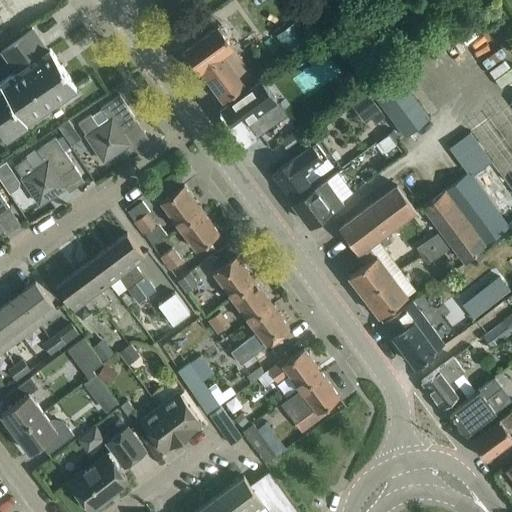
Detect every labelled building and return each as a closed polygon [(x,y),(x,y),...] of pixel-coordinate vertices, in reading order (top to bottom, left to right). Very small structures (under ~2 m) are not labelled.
[(0,0),(0,1),(14,21),(42,0),(0,0)] [(245,84),(222,53),(233,45),(217,24),(181,50),(198,72),(200,71),(223,101),(245,84)] [(47,48),(31,26),(0,48),(15,69),(0,80),(0,126),(5,134),(27,120),(26,119),(76,86),(51,46),(47,48)] [(391,63),(364,83),(404,135),(430,116),(391,63)] [(250,128),(245,122),(260,110),(275,99),(260,78),(234,97),(218,109),(243,143),(258,132),(253,125),(250,128)] [(103,160),(129,142),(123,132),(138,122),(119,94),(77,122),(103,160)] [(288,150),(304,138),(297,128),(281,140),(288,150)] [(392,144),(400,138),(392,129),(384,135),(392,144)] [(469,129),(448,145),(468,171),(469,171),(470,170),(474,175),(492,161),(469,129)] [(39,203),(65,185),(59,175),(74,165),(55,137),(13,164),(39,203)] [(290,196),(310,181),(322,172),(315,162),(325,154),(314,140),(288,160),(272,172),(290,196)] [(352,190),(337,170),(326,178),(325,177),(309,189),(293,201),(310,223),(326,211),(342,198),(341,198),(352,190)] [(463,259),(509,226),(469,171),(468,171),(422,205),(439,229),(416,246),(422,254),(435,245),(440,254),(453,244),(463,259)] [(369,243),(377,237),(415,208),(396,182),(354,214),(338,227),(357,253),(358,252),(369,243)] [(178,225),(201,208),(183,184),(160,201),(178,225)] [(0,225),(0,214),(10,208),(0,192),(0,228),(1,228),(0,225)] [(196,249),(203,244),(219,232),(201,208),(178,225),(196,249)] [(120,209),(51,260),(57,268),(126,217),(120,209)] [(155,224),(146,211),(134,220),(144,233),(155,224)] [(135,281),(143,275),(135,264),(145,257),(126,232),(109,245),(135,281)] [(383,247),(377,237),(369,243),(358,252),(365,262),(348,274),(363,294),(399,267),(383,247)] [(135,281),(109,245),(91,258),(110,283),(120,276),(127,286),(136,298),(143,292),(135,281)] [(428,262),(440,254),(435,245),(422,254),(428,262)] [(170,268),(182,260),(173,246),(161,254),(170,268)] [(231,294),(253,278),(235,254),(214,270),(231,294)] [(100,307),(102,306),(109,301),(101,290),(102,289),(110,283),(91,258),(73,271),(100,307)] [(383,319),(401,306),(398,300),(414,288),(399,267),(363,294),(378,315),(379,314),(383,319)] [(177,277),(185,289),(197,281),(189,269),(177,277)] [(56,285),(82,320),(100,307),(73,271),(56,285)] [(489,276),(459,299),(473,319),(504,296),(489,276)] [(249,319),(271,303),(253,278),(231,294),(249,319)] [(39,323),(57,310),(35,280),(17,293),(39,323)] [(174,326),(180,321),(190,314),(173,291),(157,303),(174,326)] [(0,306),(22,336),(39,323),(17,293),(0,305),(0,306)] [(401,306),(383,319),(393,333),(392,334),(415,364),(437,348),(436,346),(442,342),(423,317),(411,299),(401,306)] [(240,362),(252,354),(267,343),(289,327),(271,303),(249,319),(257,329),(231,349),(240,362)] [(0,343),(4,349),(22,336),(0,306),(0,343)] [(218,331),(229,323),(220,310),(209,318),(218,331)] [(491,347),(511,330),(510,327),(511,324),(511,314),(510,312),(502,318),(503,320),(483,335),(491,347)] [(103,344),(113,335),(100,320),(89,329),(103,344)] [(467,353),(478,343),(467,330),(456,340),(467,353)] [(57,348),(65,343),(56,331),(49,337),(57,348)] [(50,353),(57,348),(49,337),(42,342),(50,353)] [(81,367),(96,356),(83,338),(68,349),(81,367)] [(321,372),(303,347),(287,359),(284,356),(269,368),(277,379),(289,371),(300,387),(321,372)] [(436,368),(420,380),(441,408),(444,405),(448,410),(475,390),(461,372),(464,370),(453,356),(436,368)] [(23,374),(30,368),(22,357),(14,362),(23,374)] [(219,403),(207,384),(199,374),(190,360),(178,368),(195,392),(208,411),(219,403)] [(16,379),(23,374),(14,362),(7,368),(16,379)] [(308,423),(324,412),(322,409),(339,396),(321,372),(300,387),(312,402),(300,411),(308,423)] [(15,432),(43,411),(29,393),(38,386),(30,375),(4,394),(11,404),(0,412),(15,432)] [(488,394),(491,393),(501,385),(494,376),(481,385),(488,394)] [(465,432),(481,420),(495,410),(478,388),(475,390),(448,410),(465,432)] [(117,401),(109,391),(99,399),(107,409),(117,401)] [(183,435),(195,426),(201,422),(197,418),(177,391),(160,404),(183,435)] [(127,413),(134,408),(127,399),(120,404),(127,413)] [(164,450),(169,446),(183,435),(160,404),(140,419),(164,450)] [(209,412),(230,443),(231,443),(241,436),(220,405),(209,412)] [(77,420),(90,436),(105,425),(92,409),(77,420)] [(484,458),(500,447),(511,438),(511,435),(511,434),(511,433),(511,411),(510,409),(470,439),(484,458)] [(56,430),(43,411),(15,432),(29,451),(40,443),(47,453),(64,441),(73,434),(65,423),(56,430)] [(265,462),(276,453),(270,444),(253,422),(242,430),(265,462)] [(124,465),(145,450),(126,426),(106,441),(111,448),(68,481),(90,510),(105,498),(103,495),(126,478),(117,466),(122,462),(124,465)] [(254,490),(243,475),(225,488),(242,511),(251,511),(264,503),(270,511),(285,511),(278,502),(264,483),(254,490)] [(216,511),(242,511),(225,488),(208,500),(216,511)] [(216,511),(208,500),(192,511),(216,511)]
